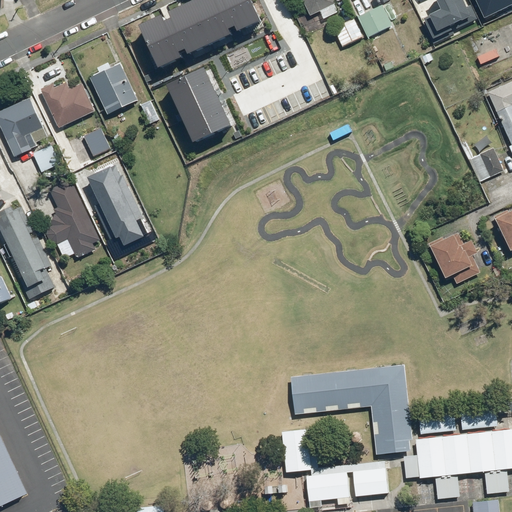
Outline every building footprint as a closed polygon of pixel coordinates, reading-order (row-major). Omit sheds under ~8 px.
[(256,30),(266,26),(268,29),(274,26),(273,23),(289,15),(281,0),(258,0),(245,6),(251,17),(247,19),(251,28),(255,26),(256,30)] [(302,0),(310,17),(320,12),(324,20),(339,13),(335,5),(336,4),(333,0),(302,0)] [(436,38),(478,18),(468,0),(442,0),(443,2),(436,6),(438,10),(425,16),(436,38)] [(393,26),(383,5),(358,17),(368,37),(393,26)] [(227,9),(191,24),(202,49),(237,34),(227,9)] [(363,37),(354,18),(335,28),(344,47),(363,37)] [(279,41),(283,51),(299,44),(295,35),(279,41)] [(153,79),(167,73),(169,78),(176,74),(174,69),(186,64),(174,40),(141,55),(153,79)] [(431,52),(420,57),(424,66),(435,61),(431,52)] [(121,64),(90,79),(108,116),(139,101),(121,64)] [(237,74),(234,67),(226,71),(235,90),(252,82),(247,70),(237,74)] [(285,80),(247,90),(254,119),(292,109),(285,80)] [(54,84),(40,90),(58,130),(96,112),(83,84),(70,89),(67,83),(56,88),(54,84)] [(511,83),(489,93),(511,144),(511,83)] [(30,98),(0,112),(0,123),(16,158),(32,150),(26,137),(31,135),(35,144),(48,138),(30,98)] [(191,99),(168,111),(178,129),(201,116),(191,99)] [(160,120),(152,101),(141,105),(149,125),(160,120)] [(102,127),(85,135),(96,158),(113,150),(102,127)] [(52,145),(34,153),(43,173),(61,164),(52,145)] [(505,171),(494,148),(470,159),(481,182),(505,171)] [(101,240),(72,180),(50,190),(59,208),(54,210),(57,215),(55,215),(51,225),(53,226),(50,228),(47,235),(51,242),(58,245),(65,259),(75,253),(78,259),(97,250),(94,244),(101,240)] [(506,185),(487,194),(491,202),(510,194),(506,185)] [(1,213),(3,218),(0,219),(0,224),(33,296),(54,286),(46,270),(50,269),(23,209),(14,213),(11,208),(1,213)] [(508,210),(495,216),(511,253),(511,211),(509,213),(508,210)] [(443,238),(430,244),(447,281),(454,278),(457,285),(481,274),(473,256),(478,254),(472,241),(464,245),(459,234),(444,240),(443,238)] [(0,276),(0,304),(12,298),(2,276),(0,277),(0,276)] [(405,365),(292,377),(295,415),(372,407),(377,456),(411,452),(410,441),(413,441),(405,365)] [(461,415),(463,430),(498,426),(496,411),(461,415)] [(420,419),(421,435),(456,431),(455,415),(420,419)] [(315,429),(282,432),(286,473),(308,471),(319,470),(315,429)] [(420,477),(420,479),(435,477),(437,499),(461,497),(458,475),(484,472),(487,495),(510,492),(508,470),(511,469),(511,430),(416,441),(417,456),(404,457),(407,478),(420,477)] [(0,441),(0,503),(25,492),(0,441)] [(389,493),(386,469),(354,472),(357,497),(389,493)] [(348,473),(307,478),(310,508),(323,507),(322,501),(338,499),(339,505),(350,504),(350,498),(351,498),(348,473)] [(503,511),(503,501),(473,502),(473,511),(503,511)]
